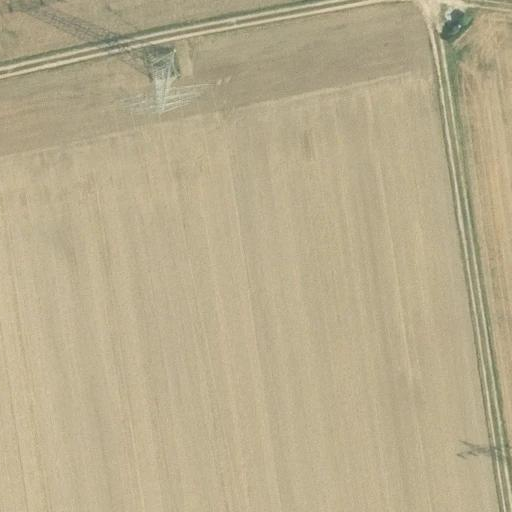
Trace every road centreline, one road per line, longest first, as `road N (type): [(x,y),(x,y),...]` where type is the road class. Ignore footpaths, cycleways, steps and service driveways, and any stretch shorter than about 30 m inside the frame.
road 1 (track): [(505,511),(438,47),(424,0)]
road 2 (track): [(0,78),(366,0)]
